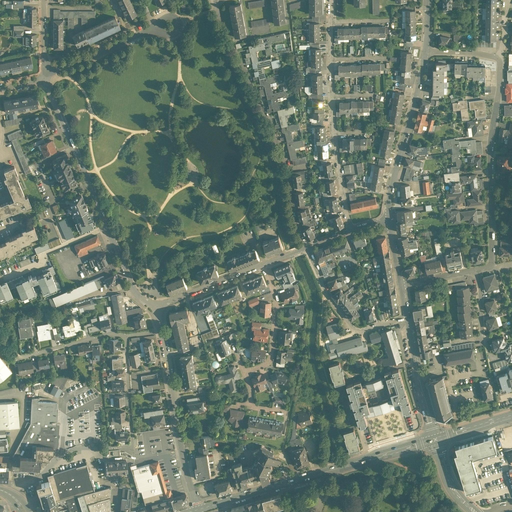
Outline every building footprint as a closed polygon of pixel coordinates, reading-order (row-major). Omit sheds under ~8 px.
[(136,14),(128,0),(118,0),(127,19),(136,15),(136,14)] [(283,0),(272,0),(274,15),(275,23),(286,22),(283,0)] [(321,0),(309,0),(310,13),(321,13),(321,0)] [(451,0),(442,0),(443,9),(452,8),(452,4),(451,0)] [(241,3),(230,5),(230,6),(231,13),(234,29),(236,36),(236,37),(246,35),(246,34),(241,4),(241,3)] [(36,8),(27,8),(27,13),(23,13),(23,17),(27,17),(36,17),(36,8)] [(36,17),(27,17),(27,26),(29,26),(29,28),(35,28),(35,26),(36,26),(36,17)] [(84,31),(88,40),(88,42),(120,27),(115,17),(84,31)] [(63,20),(53,20),(53,48),(63,48),(63,20)] [(83,31),(72,36),(77,45),(88,40),(84,31),(83,31)] [(35,34),(27,34),(27,36),(23,36),(23,45),(27,45),(36,45),(36,40),(35,34)] [(278,34),(259,38),(260,43),(264,42),(265,47),(267,54),(272,53),(269,41),(279,39),(278,34)] [(449,37),(441,36),(440,39),(439,39),(439,42),(439,43),(450,45),(451,38),(449,37)] [(260,43),(249,45),(250,52),(246,53),(247,57),(251,56),(253,62),(256,62),(256,61),(259,61),(256,49),(265,47),(264,42),(260,43)] [(31,57),(0,63),(0,70),(1,73),(33,66),(31,57)] [(259,61),(256,61),(256,62),(253,62),(254,67),(255,67),(256,71),(255,71),(256,76),(259,75),(260,78),(265,77),(263,65),(273,63),(272,61),(271,58),(259,61)] [(265,77),(260,78),(260,79),(261,83),(264,83),(266,88),(266,91),(267,94),(273,93),(271,85),(281,83),(279,74),(265,77)] [(273,93),(267,94),(268,99),(269,103),(270,108),(274,107),(275,110),(278,109),(280,109),(278,97),(287,95),(286,90),(273,93)] [(28,97),(11,100),(11,99),(8,100),(4,101),(6,112),(37,106),(35,95),(31,96),(28,96),(28,97)] [(430,101),(422,99),(421,105),(420,109),(428,111),(430,104),(430,101)] [(459,101),(458,101),(458,102),(453,103),(454,110),(461,109),(462,119),(469,118),(467,102),(464,102),(463,100),(459,101)] [(484,100),(470,101),(470,107),(476,107),(478,116),(485,115),(486,115),(484,100)] [(280,109),(278,109),(281,123),(282,126),(288,125),(285,113),(294,111),(293,106),(280,109)] [(427,114),(419,112),(416,120),(433,125),(434,120),(429,119),(429,121),(425,120),(427,114)] [(42,116),(39,117),(38,117),(35,118),(35,119),(32,120),(33,123),(32,124),(33,127),(35,126),(36,130),(35,130),(36,133),(37,132),(39,135),(42,134),(42,135),(45,133),(49,131),(46,125),(47,125),(46,122),(45,122),(42,116)] [(416,120),(414,129),(422,132),(423,125),(427,126),(426,129),(429,130),(431,131),(435,130),(436,125),(433,125),(416,120)] [(478,120),(468,121),(468,127),(472,127),(472,131),(483,130),(481,120),(478,120)] [(288,125),(282,126),(283,131),(284,131),(285,131),(286,136),(287,139),(287,142),(288,142),(294,141),(291,129),(300,127),(299,122),(288,125)] [(394,130),(388,129),(389,127),(386,126),(385,131),(384,137),(393,139),(394,133),(394,130)] [(511,127),(510,127),(510,130),(506,130),(507,129),(501,128),(499,140),(505,141),(505,139),(506,139),(506,138),(509,138),(507,146),(511,146),(511,142),(511,127)] [(30,169),(16,138),(15,138),(12,139),(11,140),(25,171),(30,169)] [(454,138),(443,139),(444,148),(450,147),(451,154),(452,154),(461,153),(460,148),(459,141),(459,140),(454,141),(454,138)] [(294,141),(288,142),(287,142),(291,159),(292,159),(297,158),(295,146),(304,144),(303,139),(294,141)] [(476,142),(475,139),(459,141),(460,148),(467,147),(467,148),(470,148),(471,152),(475,151),(477,151),(476,148),(476,145),(476,142)] [(45,143),(44,141),(40,143),(43,150),(54,145),(52,140),(45,143)] [(418,146),(410,144),(407,152),(416,154),(417,150),(429,150),(430,146),(418,146)] [(54,145),(43,150),(45,155),(49,153),(56,150),(54,145)] [(461,153),(452,154),(453,161),(457,160),(458,166),(451,167),(452,172),(459,172),(459,171),(459,170),(463,169),(461,153)] [(61,156),(56,158),(56,159),(52,160),(54,164),(53,164),(55,168),(55,167),(68,162),(65,155),(62,156),(61,156)] [(307,156),(297,158),(292,159),(294,165),(308,161),(307,156)] [(504,156),(499,156),(499,164),(498,164),(499,171),(503,171),(503,169),(510,168),(510,156),(504,156)] [(421,162),(406,157),(404,165),(407,166),(412,167),(413,164),(420,166),(421,162)] [(479,157),(475,158),(468,159),(468,163),(473,163),(474,170),(482,169),(481,161),(480,161),(479,157)] [(68,162),(55,167),(61,182),(74,177),(73,175),(74,175),(69,164),(68,164),(68,162)] [(362,162),(343,164),(344,174),(345,174),(346,181),(354,181),(353,174),(364,173),(362,162)] [(25,197),(16,176),(18,176),(14,166),(4,170),(7,177),(4,178),(5,181),(6,180),(13,197),(14,197),(15,199),(8,202),(8,201),(0,204),(0,216),(1,216),(1,215),(4,214),(4,215),(12,211),(12,212),(31,204),(27,196),(25,197)] [(412,167),(407,166),(404,176),(410,177),(413,168),(412,167)] [(292,175),(290,175),(291,177),(293,178),(293,181),(301,180),(305,179),(304,170),(300,171),(300,174),(296,174),(292,175)] [(452,172),(444,173),(445,180),(446,182),(449,181),(450,180),(450,179),(450,178),(454,177),(455,182),(453,182),(452,184),(453,192),(461,191),(460,183),(459,176),(458,177),(458,172),(459,172),(452,172)] [(476,174),(470,175),(469,175),(459,176),(460,183),(461,183),(461,182),(470,181),(471,190),(475,190),(478,189),(477,179),(476,174)] [(61,182),(61,183),(62,186),(63,186),(64,189),(70,187),(70,188),(74,186),(74,185),(77,184),(76,180),(75,180),(74,177),(61,182)] [(44,198),(38,183),(32,185),(38,200),(44,198)] [(409,184),(401,185),(402,197),(411,196),(409,184)] [(478,189),(475,190),(475,195),(473,195),(474,198),(469,199),(469,202),(468,202),(468,206),(481,204),(481,202),(482,201),(483,201),(482,189),(478,189)] [(453,192),(446,193),(447,198),(455,197),(455,200),(454,200),(454,204),(458,204),(459,204),(461,201),(465,201),(463,191),(461,191),(453,192)] [(80,195),(77,196),(75,197),(68,200),(70,205),(67,206),(70,213),(73,211),(75,215),(77,214),(86,210),(85,207),(86,206),(83,198),(82,199),(80,195)] [(402,197),(401,197),(401,201),(401,202),(401,204),(402,204),(402,205),(411,204),(411,202),(412,202),(412,201),(412,200),(411,200),(410,198),(414,198),(413,195),(402,197)] [(376,197),(351,202),(352,211),(377,206),(376,197)] [(299,210),(297,211),(299,217),(310,214),(310,211),(309,208),(299,210)] [(476,209),(459,212),(460,219),(471,218),(471,222),(475,222),(478,221),(477,218),(477,214),(476,209)] [(86,210),(77,214),(75,215),(77,221),(79,220),(82,229),(91,226),(90,223),(93,223),(91,219),(92,219),(92,218),(90,216),(90,215),(90,216),(87,210),(86,210)] [(412,210),(398,212),(399,222),(413,220),(413,217),(416,216),(415,211),(412,211),(412,210)] [(451,211),(447,211),(447,212),(448,219),(453,218),(452,217),(454,217),(455,222),(461,222),(460,219),(459,212),(459,210),(451,211)] [(310,214),(299,217),(299,219),(298,220),(298,223),(302,222),(312,219),(311,215),(314,214),(313,213),(310,214)] [(337,216),(332,218),(334,223),(342,220),(340,215),(337,216)] [(483,217),(477,218),(478,221),(475,222),(475,225),(484,224),(483,217)] [(58,221),(65,239),(73,236),(66,218),(58,221)] [(342,220),(334,223),(337,229),(344,226),(342,220)] [(399,222),(396,222),(397,231),(401,231),(406,230),(405,225),(413,224),(413,220),(399,222)] [(263,223),(255,226),(257,231),(265,228),(263,223)] [(6,242),(0,244),(0,255),(3,254),(4,254),(14,250),(13,249),(21,246),(21,245),(30,241),(30,239),(37,236),(38,236),(33,226),(25,229),(25,228),(22,230),(23,232),(16,235),(16,236),(9,239),(8,238),(5,239),(6,242)] [(304,229),(301,230),(302,233),(304,232),(305,235),(313,231),(310,226),(304,229)] [(313,231),(305,235),(308,240),(315,236),(313,231)] [(361,234),(353,238),(355,244),(357,248),(362,246),(363,248),(363,246),(367,246),(366,242),(366,239),(365,239),(365,235),(362,236),(361,234)] [(91,238),(74,245),(79,256),(88,253),(86,249),(100,243),(97,236),(91,238)] [(386,236),(376,238),(379,252),(380,252),(388,250),(386,236)] [(279,237),(263,243),(265,247),(268,255),(283,249),(279,237)] [(402,238),(398,238),(400,247),(417,244),(416,239),(408,240),(407,237),(402,238)] [(347,239),(340,242),(340,241),(337,242),(337,243),(330,246),(334,254),(350,247),(347,239)] [(417,244),(400,247),(402,255),(411,253),(410,247),(413,247),(413,249),(418,248),(417,244)] [(330,246),(324,248),(327,257),(331,267),(335,265),(334,262),(336,261),(334,254),(330,246)] [(501,247),(500,247),(500,255),(511,255),(511,246),(507,247),(501,247)] [(324,248),(319,250),(319,249),(316,250),(316,251),(315,251),(319,261),(321,267),(327,264),(324,258),(327,257),(324,248)] [(460,248),(445,251),(448,267),(463,264),(460,248)] [(256,249),(251,251),(250,250),(247,252),(247,253),(242,255),(245,265),(260,259),(256,249)] [(471,251),(471,252),(472,256),(471,256),(471,258),(473,258),(474,262),(484,260),(481,249),(471,251)] [(388,250),(380,252),(381,256),(373,258),(374,261),(389,258),(390,258),(389,250),(388,250)] [(105,253),(94,257),(95,259),(89,261),(92,266),(94,265),(96,269),(99,268),(99,269),(109,264),(105,253)] [(236,257),(235,256),(232,258),(233,259),(227,261),(231,270),(245,265),(242,255),(236,257)] [(439,255),(436,256),(438,261),(433,262),(433,261),(432,261),(435,271),(442,270),(443,270),(439,255)] [(389,258),(374,261),(374,265),(381,263),(382,266),(380,266),(380,267),(391,265),(389,258)] [(432,262),(425,264),(425,262),(425,263),(427,273),(428,273),(434,271),(434,272),(435,271),(432,261),(432,262)] [(290,264),(275,270),(278,277),(284,275),(287,282),(295,279),(292,272),(293,272),(290,264)] [(215,265),(208,267),(207,266),(204,267),(205,269),(197,271),(202,282),(219,275),(215,265)] [(382,271),(376,272),(376,276),(383,274),(392,273),(391,265),(380,267),(381,268),(382,268),(382,271)] [(411,267),(408,267),(408,268),(405,269),(407,278),(415,276),(414,271),(415,271),(414,267),(413,267),(411,268),(411,267)] [(14,282),(21,299),(36,293),(32,283),(37,281),(43,293),(57,287),(50,271),(36,277),(36,276),(32,277),(31,275),(14,282)] [(383,279),(377,280),(377,283),(393,280),(392,273),(383,274),(384,281),(383,281),(383,279)] [(104,278),(101,280),(102,284),(103,283),(104,285),(105,287),(108,286),(108,288),(115,285),(114,283),(117,282),(113,274),(104,278)] [(483,277),(487,291),(499,288),(495,274),(483,277)] [(103,275),(93,280),(97,289),(104,285),(103,283),(102,284),(101,280),(104,278),(103,275)] [(262,275),(243,283),(247,293),(266,286),(262,275)] [(336,278),(328,281),(331,289),(339,286),(339,285),(343,284),(345,282),(344,279),(346,279),(344,275),(339,277),(336,278)] [(183,277),(166,283),(171,294),(187,288),(183,277)] [(93,280),(52,297),(55,306),(97,289),(93,280)] [(393,280),(377,283),(378,287),(384,285),(383,283),(385,283),(385,288),(384,287),(382,287),(382,290),(394,287),(393,280)] [(0,285),(0,284),(0,301),(13,296),(6,281),(2,283),(2,284),(0,285)] [(237,285),(218,293),(222,303),(242,296),(237,285)] [(467,287),(457,288),(457,289),(459,295),(457,296),(459,304),(458,305),(459,312),(458,312),(460,321),(471,319),(472,319),(472,318),(471,318),(470,310),(471,310),(470,303),(471,303),(471,302),(469,294),(471,294),(471,293),(470,293),(469,286),(467,287)] [(394,287),(382,290),(379,290),(380,294),(386,293),(385,292),(387,291),(387,296),(397,294),(395,287),(394,287)] [(290,290),(281,293),(285,302),(289,301),(290,301),(296,299),(294,292),(296,292),(295,289),(294,288),(290,290)] [(340,289),(338,291),(335,293),(333,295),(338,302),(339,301),(339,300),(346,295),(351,291),(349,289),(344,293),(340,289)] [(424,289),(416,290),(416,295),(417,301),(426,300),(425,294),(424,289)] [(121,294),(111,296),(117,324),(127,322),(125,311),(121,294)] [(346,295),(339,300),(339,301),(344,306),(356,296),(355,294),(354,294),(349,298),(346,295)] [(387,296),(385,297),(386,302),(388,301),(389,305),(389,306),(398,303),(397,294),(387,296)] [(213,295),(193,303),(197,313),(217,306),(213,295)] [(356,296),(344,306),(348,312),(355,307),(354,304),(359,300),(358,299),(356,296)] [(257,297),(249,300),(251,306),(259,303),(257,297)] [(104,302),(95,304),(96,308),(108,305),(106,299),(103,300),(104,302)] [(494,300),(486,302),(488,311),(494,309),(497,308),(494,300)] [(271,303),(261,302),(260,315),(270,315),(271,315),(271,314),(272,312),(271,311),(270,311),(271,303)] [(398,303),(389,306),(390,311),(390,313),(399,311),(398,303)] [(355,307),(348,312),(346,313),(352,320),(354,318),(357,316),(360,314),(356,310),(360,307),(359,304),(355,307)] [(427,306),(419,307),(419,309),(413,310),(415,319),(423,318),(423,315),(428,314),(427,306)] [(369,310),(368,307),(364,308),(368,320),(375,318),(372,309),(369,310)] [(132,309),(125,311),(126,318),(130,317),(129,316),(133,315),(132,309)] [(187,309),(170,313),(172,324),(173,323),(183,321),(190,319),(189,313),(188,313),(187,309)] [(295,309),(294,309),(290,309),(290,311),(289,311),(288,315),(289,315),(289,317),(297,318),(297,322),(302,323),(304,309),(295,309)] [(143,314),(133,316),(136,328),(146,326),(143,314)] [(70,328),(69,324),(63,326),(66,336),(76,334),(75,331),(82,329),(77,315),(72,316),(75,326),(70,328)] [(96,317),(91,319),(92,323),(87,324),(89,331),(89,332),(101,329),(99,321),(97,322),(96,317)] [(490,319),(487,319),(490,328),(498,326),(496,317),(490,319)] [(29,318),(19,319),(20,327),(18,327),(18,328),(20,327),(21,337),(32,335),(32,337),(33,336),(30,322),(30,318),(29,318)] [(423,318),(415,319),(416,327),(433,324),(433,321),(424,322),(423,318)] [(108,319),(99,321),(101,329),(110,327),(108,319)] [(200,334),(202,339),(219,334),(213,319),(208,320),(212,330),(200,334)] [(460,321),(461,329),(472,327),(473,327),(471,319),(460,321)] [(183,321),(173,323),(179,350),(190,347),(183,321)] [(361,337),(339,344),(337,337),(342,335),(339,322),(326,326),(330,339),(332,338),(334,344),(330,345),(332,352),(329,353),(331,358),(339,356),(340,358),(368,349),(366,341),(363,342),(361,337)] [(48,324),(38,326),(37,325),(39,339),(50,337),(51,338),(49,329),(48,324)] [(433,324),(416,327),(418,335),(426,333),(425,329),(429,328),(430,333),(435,332),(433,324)] [(461,329),(460,329),(461,337),(472,335),(473,335),(472,327),(461,329)] [(261,329),(256,328),(255,335),(255,336),(257,337),(257,339),(258,340),(260,340),(261,340),(267,340),(266,340),(267,332),(268,332),(268,329),(261,329)] [(392,329),(384,331),(384,330),(370,334),(372,342),(384,339),(389,357),(385,358),(387,365),(401,360),(395,338),(397,337),(395,333),(393,333),(392,329)] [(286,332),(280,331),(279,341),(282,341),(282,342),(290,343),(290,336),(291,336),(292,332),(289,332),(286,332)] [(60,333),(54,334),(55,341),(62,339),(60,333)] [(232,333),(226,335),(229,344),(235,342),(232,333)] [(426,333),(418,335),(419,343),(428,341),(435,340),(434,336),(427,337),(426,335),(428,334),(428,333),(426,333)] [(503,337),(499,338),(497,339),(492,340),(495,351),(506,348),(506,350),(511,349),(510,347),(511,346),(511,343),(506,345),(503,337)] [(117,339),(109,339),(109,351),(114,351),(118,350),(117,347),(121,347),(120,341),(117,341),(117,339)] [(151,340),(142,342),(144,352),(153,350),(151,340)] [(226,340),(216,343),(218,348),(219,353),(220,353),(221,356),(231,352),(231,351),(230,348),(229,349),(226,340)] [(428,341),(419,343),(420,350),(438,347),(438,344),(431,345),(431,347),(429,347),(428,341)] [(84,345),(78,346),(79,354),(86,353),(84,345)] [(420,350),(422,357),(434,355),(433,352),(439,351),(439,347),(438,347),(420,350)] [(454,352),(444,353),(446,365),(475,360),(473,348),(454,352)] [(153,350),(144,352),(146,362),(155,360),(153,350)] [(286,351),(278,350),(278,354),(277,354),(277,357),(277,362),(285,363),(285,359),(291,360),(292,353),(286,352),(286,351)] [(260,352),(253,351),(252,359),(253,359),(254,361),(256,359),(257,359),(259,360),(263,360),(264,357),(265,353),(265,352),(260,352)] [(64,354),(54,356),(55,363),(56,363),(60,362),(61,368),(66,367),(64,354)] [(133,367),(139,365),(137,354),(131,355),(132,364),(133,367)] [(192,355),(181,357),(182,367),(193,366),(193,362),(192,355)] [(117,357),(117,358),(113,358),(113,359),(113,364),(112,364),(112,368),(115,368),(122,367),(122,359),(122,357),(117,357)] [(42,359),(38,360),(38,361),(39,369),(40,369),(43,368),(44,368),(49,367),(50,367),(48,358),(48,359),(42,360),(42,359)] [(0,382),(11,374),(0,359),(0,382)] [(507,359),(492,363),(494,369),(508,364),(507,360),(507,359)] [(25,363),(18,364),(17,364),(19,373),(29,371),(29,373),(34,372),(33,369),(32,362),(32,361),(27,362),(27,363),(25,363),(25,362),(25,363)] [(336,384),(346,382),(340,362),(330,365),(336,384)] [(193,366),(182,367),(184,379),(195,377),(193,366)] [(511,368),(509,369),(511,375),(509,376),(508,372),(496,376),(502,392),(511,388),(511,384),(511,383),(511,368)] [(231,373),(228,375),(225,376),(220,376),(220,377),(220,379),(221,381),(223,382),(224,382),(229,382),(232,392),(237,391),(237,390),(238,389),(238,388),(236,379),(240,378),(237,370),(231,373)] [(399,370),(385,374),(386,377),(388,384),(392,399),(396,398),(399,407),(402,416),(412,413),(399,370)] [(281,372),(278,371),(278,372),(276,371),(275,373),(274,374),(274,375),(272,376),(273,378),(274,383),(275,382),(278,381),(279,381),(279,382),(282,383),(283,382),(284,382),(283,383),(284,383),(284,382),(285,382),(286,381),(287,377),(286,376),(286,375),(283,373),(281,373),(281,372)] [(155,373),(141,376),(144,392),(152,391),(152,386),(159,385),(157,377),(156,377),(155,373)] [(261,374),(255,376),(255,377),(252,378),(255,386),(256,386),(257,390),(264,388),(262,384),(267,382),(267,380),(264,374),(261,375),(261,374)] [(443,376),(430,379),(426,380),(427,384),(429,391),(431,398),(433,407),(437,419),(453,414),(449,402),(447,395),(446,389),(444,383),(443,376)] [(195,377),(184,379),(186,389),(197,387),(196,380),(195,377)] [(382,378),(366,383),(368,390),(385,385),(382,378)] [(488,379),(480,381),(481,384),(482,391),(483,396),(484,400),(493,397),(489,382),(488,379)] [(123,380),(111,381),(112,390),(124,390),(123,380)] [(362,384),(361,380),(347,385),(360,427),(368,425),(366,417),(368,416),(365,407),(369,406),(365,392),(362,384)] [(62,389),(54,385),(50,393),(58,397),(62,389)] [(114,396),(113,396),(113,397),(114,406),(124,405),(124,396),(114,396)] [(199,397),(187,398),(188,407),(189,407),(190,411),(194,411),(194,413),(199,412),(199,413),(205,412),(209,409),(208,403),(206,403),(206,400),(203,401),(203,400),(199,401),(199,397)] [(399,407),(396,398),(392,399),(369,406),(365,407),(368,416),(384,412),(399,407)] [(17,401),(0,402),(0,428),(19,427),(17,401)] [(27,428),(13,456),(12,456),(12,466),(19,466),(20,456),(35,457),(36,445),(53,446),(58,446),(59,424),(55,424),(57,402),(32,401),(30,423),(27,428)] [(150,410),(150,415),(152,425),(152,424),(153,426),(159,425),(159,423),(165,422),(163,413),(162,408),(161,409),(160,407),(157,407),(158,409),(150,410)] [(244,411),(231,409),(229,419),(233,420),(233,423),(234,425),(237,425),(239,424),(240,421),(243,421),(244,411)] [(124,411),(116,412),(116,416),(115,416),(115,418),(116,418),(116,421),(118,421),(126,420),(126,417),(125,417),(124,411)] [(309,411),(305,412),(305,414),(299,416),(299,414),(298,414),(299,416),(302,425),(312,422),(309,411)] [(273,421),(260,418),(259,418),(257,418),(256,418),(249,416),(247,429),(251,429),(252,428),(253,429),(253,430),(259,431),(259,430),(261,430),(261,431),(267,432),(268,431),(270,432),(276,434),(276,433),(277,433),(278,434),(281,434),(283,422),(276,421),(274,421),(273,421)] [(127,432),(121,432),(120,428),(115,429),(114,429),(115,433),(117,433),(118,441),(121,440),(121,442),(124,441),(124,440),(128,440),(127,432)] [(354,429),(344,432),(345,435),(345,434),(346,437),(345,438),(346,441),(347,444),(347,446),(347,447),(349,446),(350,449),(349,449),(350,452),(360,448),(359,444),(357,445),(356,442),(359,441),(357,436),(355,437),(354,434),(355,433),(354,429)] [(209,435),(200,437),(202,447),(207,446),(215,445),(213,438),(211,439),(211,438),(210,438),(209,435)] [(469,491),(481,487),(472,458),(497,451),(492,435),(455,447),(457,453),(454,454),(466,492),(469,491)] [(295,439),(290,440),(293,449),(297,448),(296,444),(302,442),(301,437),(295,439)] [(302,442),(296,444),(297,448),(293,449),(298,466),(309,462),(304,446),(302,442)] [(53,446),(36,445),(35,457),(39,457),(48,458),(53,453),(53,452),(53,446)] [(274,452),(261,445),(260,449),(255,450),(257,458),(258,457),(259,459),(256,465),(248,467),(251,478),(251,479),(251,478),(255,477),(256,477),(262,475),(264,481),(270,479),(268,473),(269,473),(271,469),(273,468),(271,464),(272,463),(271,463),(272,462),(278,465),(281,460),(272,455),(274,452)] [(209,454),(208,449),(199,451),(200,455),(196,455),(198,466),(195,467),(197,479),(211,476),(207,454),(209,454)] [(35,457),(20,456),(19,466),(39,468),(39,462),(41,462),(42,458),(39,458),(39,457),(35,457)] [(123,460),(118,461),(115,461),(106,462),(107,473),(127,471),(126,460),(123,460)] [(157,462),(150,464),(149,464),(131,469),(138,492),(141,491),(142,495),(145,505),(162,499),(163,500),(167,499),(173,497),(172,497),(172,496),(170,490),(170,489),(167,490),(166,490),(161,472),(161,471),(158,462),(158,461),(157,462)] [(241,463),(232,466),(233,470),(234,470),(235,474),(234,474),(236,481),(237,481),(238,484),(237,484),(239,489),(248,486),(246,480),(251,478),(248,467),(243,469),(241,463)] [(86,464),(47,476),(49,481),(36,484),(42,506),(43,506),(56,502),(58,501),(66,499),(78,496),(78,495),(95,491),(86,464)] [(0,467),(0,479),(8,480),(8,468),(0,467)] [(229,480),(215,485),(217,491),(218,494),(219,495),(222,494),(232,491),(229,480)] [(78,495),(78,496),(80,505),(81,506),(82,511),(105,511),(111,510),(110,509),(110,508),(110,493),(110,486),(78,495)] [(180,495),(177,496),(176,496),(173,497),(167,499),(170,509),(171,509),(175,507),(175,508),(175,507),(179,506),(180,506),(183,505),(184,505),(185,504),(187,501),(187,500),(185,494),(186,494),(185,493),(185,494),(181,495),(180,495)] [(281,494),(263,499),(266,510),(272,508),(275,507),(280,506),(283,505),(284,505),(281,494)] [(78,496),(66,499),(69,509),(69,511),(72,511),(73,511),(72,508),(76,506),(77,511),(82,511),(81,506),(80,505),(78,496)] [(163,500),(151,504),(152,511),(159,511),(170,509),(167,499),(163,500)] [(263,499),(254,502),(256,511),(260,511),(266,510),(263,499)] [(56,502),(43,506),(43,509),(42,509),(43,511),(56,511),(59,511),(57,506),(57,505),(56,502)] [(256,511),(254,502),(245,504),(246,511),(256,511)]
